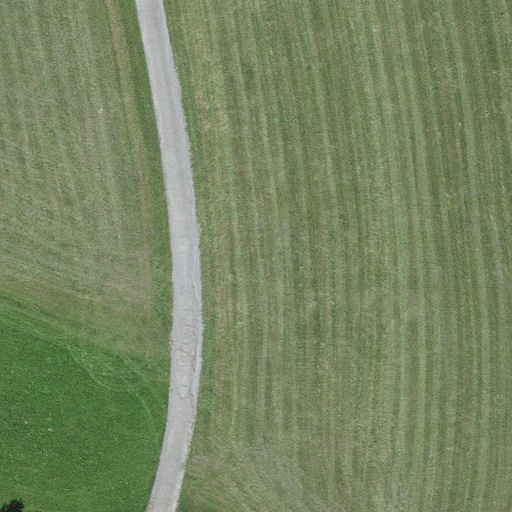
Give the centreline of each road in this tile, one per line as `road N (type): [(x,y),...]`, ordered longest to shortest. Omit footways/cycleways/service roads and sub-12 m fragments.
road 1 (track): [(148,0),(171,107),(190,266),(191,351),(175,468),(160,511)]
road 2 (track): [(191,351),(66,327),(0,302)]
